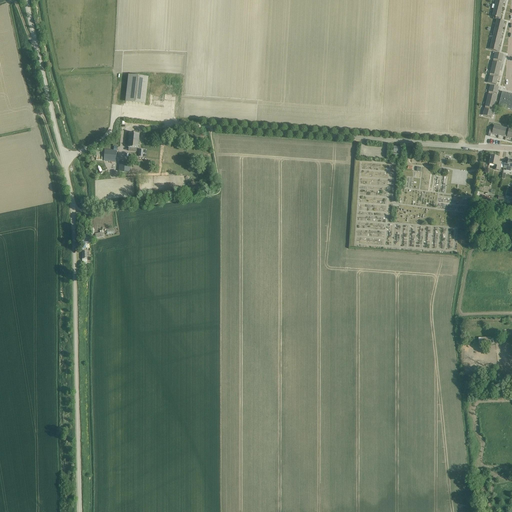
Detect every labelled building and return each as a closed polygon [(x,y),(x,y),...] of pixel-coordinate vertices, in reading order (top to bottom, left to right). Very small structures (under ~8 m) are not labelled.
[(493,5),(492,9),(494,9),(494,10),(502,12),(503,4),(496,2),(495,5),(493,5)] [(502,12),(494,10),(492,17),(496,17),(495,18),(499,19),(499,18),(500,18),(502,12)] [(499,19),(495,18),(495,20),(497,20),(495,26),(503,28),(505,22),(499,20),(499,19)] [(503,28),(495,26),(494,34),(501,36),(503,28)] [(501,36),(494,34),(492,42),(499,43),(501,36)] [(499,43),(492,42),(490,50),(498,51),(499,43)] [(495,53),(493,61),(499,62),(499,61),(502,61),(503,55),(495,53)] [(499,62),(493,61),(491,68),(500,70),(501,64),(499,63),(499,62)] [(500,70),(491,68),(490,75),(495,77),(496,75),(498,76),(500,70)] [(149,77),(129,75),(126,101),(146,104),(149,77)] [(495,77),(490,75),(488,83),(496,85),(498,78),(495,78),(495,77)] [(490,85),(488,93),(494,94),(495,93),(497,94),(499,88),(490,85)] [(499,106),(511,109),(511,93),(502,92),(499,106)] [(488,93),(487,100),(495,102),(497,96),(494,96),(494,94),(488,93)] [(487,100),(485,108),(491,109),(491,108),(494,108),(495,102),(487,100)] [(491,109),(485,108),(483,115),(491,117),(493,111),(490,110),(491,109)] [(498,135),(500,127),(494,125),(493,129),(490,128),(489,133),(498,135)] [(506,128),(500,127),(498,135),(506,137),(507,131),(506,131),(506,128)] [(130,134),(129,148),(130,148),(129,151),(137,152),(138,149),(139,149),(141,132),(136,131),(135,134),(130,134)] [(105,150),(104,160),(116,161),(117,151),(105,150)] [(491,156),(489,164),(496,165),(495,170),(500,171),(502,162),(498,161),(499,157),(491,156)] [(120,162),(119,172),(129,172),(130,163),(120,162)]
